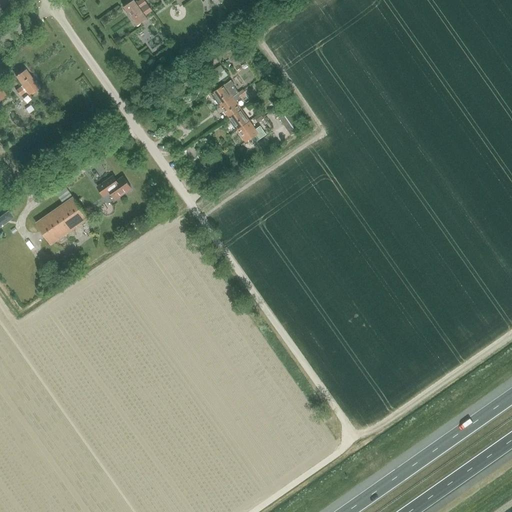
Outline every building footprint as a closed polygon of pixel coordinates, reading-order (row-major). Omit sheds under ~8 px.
[(146,19),(144,16),(151,11),(142,0),(140,0),(135,4),(133,1),(123,7),(136,25),(146,19)] [(220,66),(207,75),(214,85),(227,76),(220,66)] [(27,94),(37,88),(24,70),(15,76),(21,86),(15,90),(19,96),(25,91),(27,94)] [(266,77),(256,84),(262,93),(272,86),(266,77)] [(219,106),(238,93),(230,81),(211,94),(211,95),(219,106)] [(273,89),(265,94),(275,108),(283,103),(273,89)] [(228,118),(240,110),(236,104),(247,96),(243,90),(238,93),(219,106),(228,118)] [(249,110),(254,106),(255,106),(251,101),(246,105),(249,110)] [(285,107),(275,114),(290,135),(300,128),(285,107)] [(236,130),(249,122),(240,110),(228,118),(236,130)] [(249,122),(236,130),(244,142),(245,143),(250,139),(253,144),(265,135),(259,127),(255,130),(249,122)] [(100,163),(89,168),(95,180),(105,174),(100,163)] [(130,189),(122,176),(115,181),(111,176),(96,187),(103,197),(109,192),(115,200),(130,189)] [(50,245),(87,219),(72,198),(35,224),(50,245)] [(65,263),(71,258),(67,251),(60,255),(65,263)]
